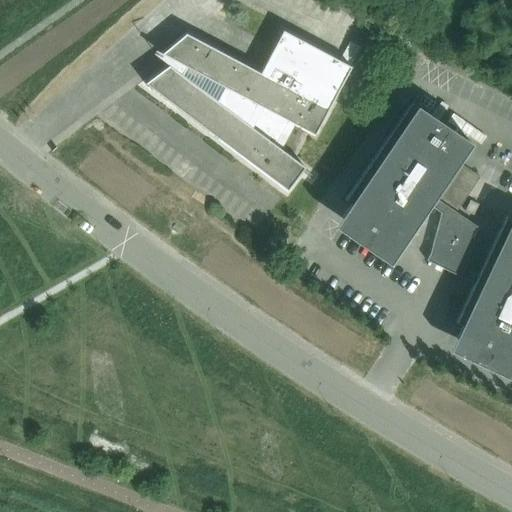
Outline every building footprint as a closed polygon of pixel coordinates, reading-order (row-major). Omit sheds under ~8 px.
[(327,23),(351,33),(359,14),(335,4),(327,23)] [(161,54),(171,59),(176,62),(172,68),(169,66),(144,84),(287,191),(304,168),(277,147),(290,123),(314,136),(351,67),(282,31),(260,73),(185,34),(161,54)] [(350,65),(360,48),(350,42),(340,59),(350,65)] [(459,163),(471,145),(410,103),(344,200),(350,204),(334,228),(389,266),(435,199),(459,163)] [(463,166),(440,201),(455,213),(480,177),(463,166)] [(436,198),(431,206),(441,213),(430,255),(427,261),(474,283),(479,273),(465,269),(475,234),(479,228),(455,213),(440,201),(436,198)] [(478,205),(469,200),(464,211),(473,215),(478,205)] [(489,210),(481,206),(478,213),(485,216),(489,210)] [(510,381),(511,376),(511,219),(505,217),(479,273),(474,283),(455,323),(462,326),(450,352),(510,381)]
